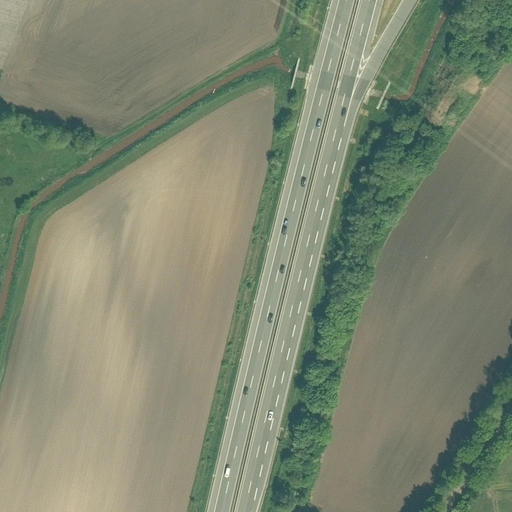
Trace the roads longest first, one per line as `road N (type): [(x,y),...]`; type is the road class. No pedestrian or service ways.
road 1 (motorway): [(347,0),(220,511)]
road 2 (motorway): [(242,511),(322,183)]
road 3 (motorway): [(322,183),(341,155),(365,79),(410,0)]
road 4 (motorway): [(322,183),(370,0)]
road 5 (residential): [(511,402),(444,511)]
